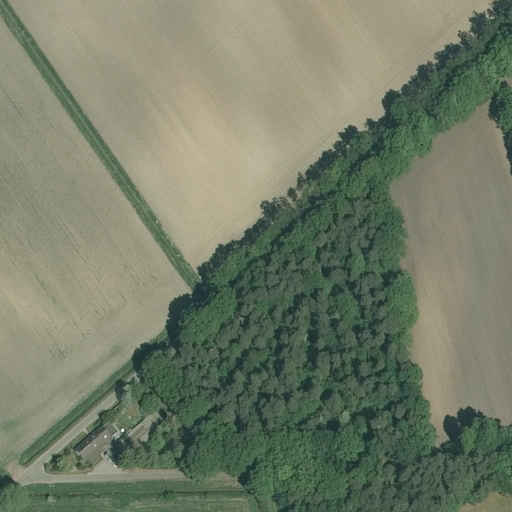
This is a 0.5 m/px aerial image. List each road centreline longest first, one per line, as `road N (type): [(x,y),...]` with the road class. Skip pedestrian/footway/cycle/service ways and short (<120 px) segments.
road 1 (residential): [(28,478),(511,48)]
road 2 (residential): [(511,476),(388,468),(28,478)]
